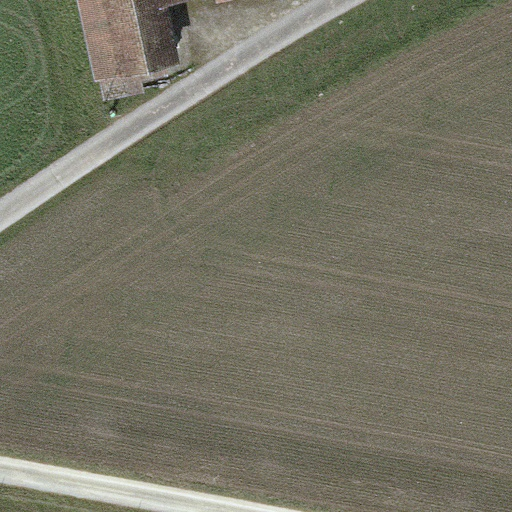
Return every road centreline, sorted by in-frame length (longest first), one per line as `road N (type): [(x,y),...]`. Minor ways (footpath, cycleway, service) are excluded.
road 1 (residential): [(355,0),(232,68),(0,224)]
road 2 (track): [(0,457),(269,511)]
